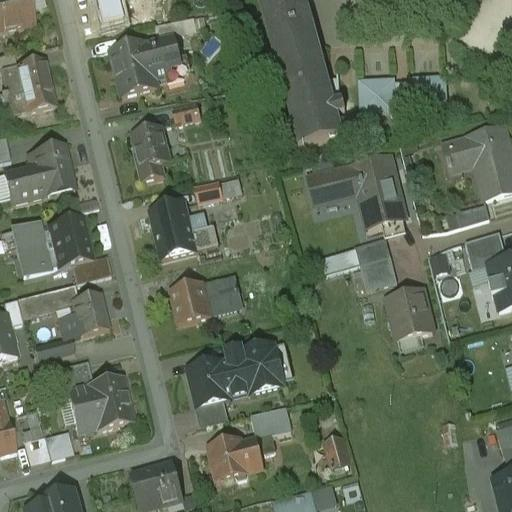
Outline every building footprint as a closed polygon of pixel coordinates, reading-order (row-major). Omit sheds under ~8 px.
[(27,0),(0,0),(0,37),(34,31),(27,0)] [(96,0),(99,9),(119,4),(135,0),(134,0),(96,0)] [(258,0),(301,154),(341,143),(335,121),(345,118),(343,109),(340,109),(338,81),(336,81),(337,85),(326,85),(302,0),(258,0)] [(119,4),(99,9),(105,32),(125,27),(119,4)] [(194,22),(155,32),(159,46),(198,36),(194,22)] [(146,50),(157,94),(201,83),(190,39),(146,50)] [(157,94),(146,50),(111,59),(122,103),(157,94)] [(13,61),(0,63),(0,77),(1,77),(0,76),(16,73),(13,61)] [(16,73),(0,76),(1,77),(6,100),(0,101),(0,105),(3,104),(7,123),(27,118),(27,119),(55,112),(44,66),(16,73)] [(394,84),(358,86),(360,122),(396,120),(396,116),(412,115),(412,119),(447,117),(446,82),(410,84),(410,87),(394,88),(394,84)] [(197,110),(172,116),(176,131),(200,124),(197,110)] [(161,132),(131,139),(140,175),(170,168),(161,132)] [(511,167),(503,134),(468,143),(469,145),(443,152),(448,172),(474,165),(484,206),(511,199),(511,167)] [(5,144),(0,144),(0,169),(10,167),(5,144)] [(35,173),(4,180),(11,211),(74,195),(64,152),(27,161),(30,171),(35,170),(35,173)] [(389,163),(307,183),(313,208),(358,197),(368,235),(404,226),(389,163)] [(231,186),(219,188),(222,203),(235,201),(231,186)] [(219,188),(195,194),(198,208),(222,203),(219,188)] [(184,210),(150,218),(162,265),(218,251),(214,232),(190,237),(184,210)] [(486,211),(456,219),(460,233),(489,224),(486,211)] [(82,226),(49,234),(53,250),(58,273),(91,266),(82,226)] [(49,235),(30,240),(33,255),(53,250),(49,235)] [(492,267),(505,264),(499,241),(466,250),(473,276),(492,270),(492,267)] [(386,245),(355,254),(360,271),(390,262),(386,245)] [(511,261),(505,264),(492,267),(492,270),(505,316),(511,314),(511,261)] [(390,262),(360,271),(366,296),(397,288),(390,262)] [(202,288),(170,297),(178,331),(211,323),(207,306),(202,288)] [(74,291),(51,297),(55,314),(72,310),(71,308),(78,306),(74,291)] [(238,295),(225,298),(226,301),(207,306),(211,323),(238,316),(242,311),(238,295)] [(422,296),(387,304),(397,347),(432,338),(422,296)] [(51,297),(16,305),(21,323),(55,314),(51,297)] [(468,299),(447,304),(451,319),(471,313),(468,299)] [(78,306),(71,308),(72,310),(73,316),(80,343),(109,336),(100,300),(78,306)] [(16,305),(3,309),(6,320),(9,332),(22,329),(21,323),(16,305)] [(71,322),(57,325),(63,347),(63,348),(70,346),(80,343),(73,316),(69,317),(71,322)] [(6,320),(0,321),(0,366),(17,362),(9,332),(6,320)] [(63,347),(34,355),(38,370),(74,360),(70,346),(63,348),(63,347)] [(272,351),(242,358),(241,355),(226,358),(228,368),(221,369),(230,405),(283,392),(272,351)] [(221,368),(189,376),(198,412),(198,413),(224,407),(230,405),(221,369),(221,368)] [(120,385),(87,393),(88,394),(92,412),(98,436),(131,428),(120,385)] [(88,394),(68,399),(73,417),(92,412),(88,394)] [(224,407),(198,413),(198,412),(194,413),(200,435),(229,428),(224,407)] [(285,414),(251,423),(257,447),(291,438),(285,414)] [(35,471),(77,460),(71,437),(46,443),(39,415),(21,420),(35,471)] [(0,429),(0,462),(15,458),(7,428),(0,429)] [(511,434),(497,439),(503,461),(511,458),(511,434)] [(341,444),(325,448),(332,474),(348,470),(341,444)] [(240,446),(208,454),(217,489),(249,481),(248,480),(263,477),(256,446),(241,450),(240,446)] [(173,470),(144,478),(144,480),(132,483),(132,482),(130,482),(138,511),(162,511),(183,506),(173,470)] [(511,511),(511,481),(493,486),(499,511),(511,511)] [(315,511),(312,497),(273,507),(274,511),(315,511)] [(78,511),(74,498),(43,507),(43,511),(78,511)]
